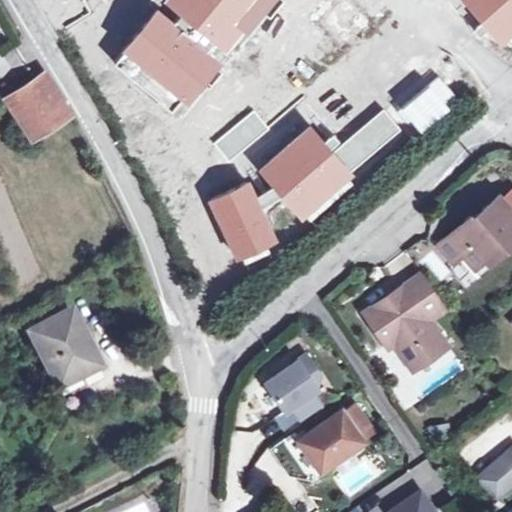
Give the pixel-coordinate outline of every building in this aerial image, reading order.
[(5,96),(31,137),(70,112),(44,70),(5,96)] [(453,262),(461,254),(473,268),(498,247),(502,252),(511,242),(511,211),(497,195),(472,218),(469,215),(437,245),(453,262)] [(363,313),(385,346),(393,341),(412,370),(448,345),(429,317),(445,305),(422,272),(363,313)] [(257,284),(244,296),(252,306),(265,294),(257,284)] [(28,330),(56,384),(97,364),(70,309),(28,330)] [(307,353),(266,382),(288,413),(294,409),(302,421),(323,407),(315,394),(320,391),(313,382),(323,376),(307,353)] [(298,438),(320,470),(364,441),(341,409),(298,438)] [(311,477),(320,470),(298,438),(294,433),(272,448),(289,473),(311,477)] [(511,511),(511,446),(477,477),(495,498),(511,482),(511,511)] [(436,511),(429,501),(423,506),(417,496),(399,509),(400,511),(436,511)]
